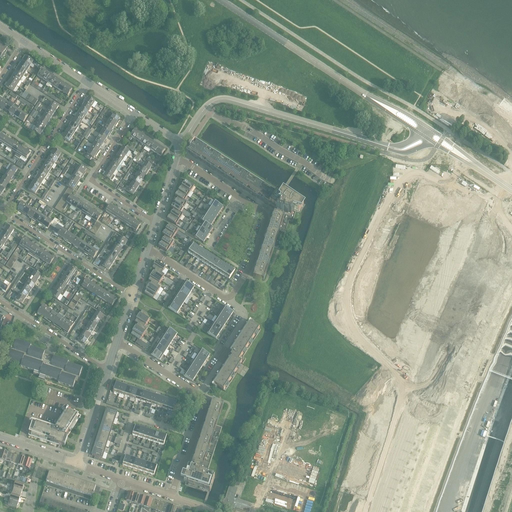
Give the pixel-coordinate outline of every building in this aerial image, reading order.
[(33,62),(25,56),(25,57),(24,56),(22,60),(23,60),(22,62),(30,67),(32,64),(36,67),(37,64),(33,62)] [(30,67),(22,62),(21,63),(20,63),(18,66),(26,72),(30,67)] [(26,72),(18,66),(16,70),(15,72),(23,77),(26,72)] [(42,80),(47,72),(44,70),(43,71),(41,70),(37,76),(42,80)] [(23,77),(15,72),(14,73),(13,73),(11,76),(20,82),(23,77)] [(47,83),(52,76),(50,75),(50,74),(47,72),(42,80),(47,83)] [(20,82),(11,76),(9,80),(10,80),(9,82),(17,87),(20,82)] [(52,86),(57,79),(54,77),(52,76),(47,83),(52,86)] [(57,90),(62,83),(60,82),(60,81),(57,79),(52,86),(57,90)] [(17,87),(9,82),(7,84),(7,83),(5,86),(5,87),(13,92),(17,87)] [(62,93),(67,85),(64,83),(64,84),(62,83),(57,90),(62,93)] [(68,96),(72,89),(70,88),(67,85),(62,93),(68,96)] [(92,107),(95,102),(88,98),(87,99),(86,99),(84,102),(92,107)] [(0,107),(4,110),(8,103),(3,100),(0,105),(0,107)] [(88,112),(92,107),(84,102),(82,106),(83,106),(82,108),(88,112)] [(9,113),(13,106),(8,103),(4,110),(9,113)] [(56,112),(59,107),(52,103),(49,107),(56,112)] [(14,116),(18,109),(13,106),(9,113),(14,116)] [(52,117),(56,112),(49,107),(46,112),(52,117)] [(85,117),(88,112),(82,108),(80,110),(80,109),(78,112),(85,117)] [(18,119),(23,113),(18,109),(14,116),(18,119)] [(49,122),(52,117),(46,112),(42,117),(49,122)] [(82,122),(85,117),(78,112),(75,116),(76,116),(75,118),(82,122)] [(23,123),(28,116),(23,113),(18,119),(23,123)] [(119,120),(120,118),(113,114),(110,119),(117,124),(119,121),(119,120)] [(46,126),(49,122),(42,117),(39,122),(46,126)] [(78,127),(82,122),(75,118),(74,120),(73,119),(71,123),(78,127)] [(117,124),(110,119),(106,124),(113,128),(114,127),(115,127),(117,124)] [(43,131),(46,126),(39,122),(36,127),(43,131)] [(75,132),(78,127),(71,123),(69,126),(70,126),(68,128),(75,132)] [(112,130),(113,128),(106,124),(103,129),(111,134),(113,131),(112,130)] [(40,136),(43,131),(36,127),(33,132),(40,136)] [(72,137),(75,132),(68,128),(67,130),(67,129),(64,133),(72,137)] [(111,134),(103,129),(100,134),(107,139),(108,137),(109,137),(111,134)] [(135,140),(140,133),(137,130),(136,131),(134,130),(130,137),(128,139),(131,141),(132,138),(135,140)] [(69,143),(72,137),(64,133),(62,136),(63,136),(62,138),(69,143)] [(140,143),(144,137),(143,135),(140,133),(135,140),(140,143)] [(105,140),(107,139),(100,134),(97,139),(104,144),(106,141),(105,140)] [(145,147),(150,139),(147,137),(146,138),(144,137),(140,143),(145,147)] [(7,147),(11,141),(6,138),(2,144),(7,147)] [(104,144),(97,139),(93,144),(100,149),(101,147),(102,147),(104,144)] [(150,150),(155,143),(153,142),(153,141),(150,139),(145,147),(150,150)] [(11,151),(16,144),(11,141),(7,147),(11,151)] [(155,153),(160,146),(157,144),(156,144),(155,143),(150,150),(155,153)] [(11,151),(16,154),(21,147),(16,144),(11,151)] [(99,150),(100,149),(93,144),(90,149),(98,154),(100,151),(99,150)] [(246,178),(195,145),(194,147),(193,147),(192,148),(193,149),(189,154),(269,206),(270,206),(276,196),(275,193),(274,192),(275,191),(249,174),(246,178)] [(160,156),(165,150),(163,148),(160,146),(155,153),(160,156)] [(20,159),(25,150),(21,147),(16,154),(15,156),(20,159)] [(130,152),(122,147),(119,152),(126,156),(127,157),(130,152)] [(98,154),(90,149),(88,152),(85,150),(84,152),(94,159),(95,157),(95,158),(98,154)] [(24,162),(30,154),(25,150),(20,159),(24,162)] [(58,159),(61,154),(54,150),(53,151),(52,151),(50,154),(58,159)] [(123,161),(126,156),(119,152),(116,157),(123,161)] [(54,164),(58,159),(50,154),(48,157),(49,158),(48,160),(54,164)] [(119,166),(123,161),(116,157),(112,162),(119,166)] [(51,169),(54,164),(48,160),(47,161),(46,161),(44,164),(51,169)] [(116,171),(119,166),(112,162),(109,166),(116,171)] [(149,171),(152,166),(145,162),(142,167),(149,171)] [(18,170),(11,166),(9,164),(5,169),(8,171),(14,175),(18,170)] [(48,174),(51,169),(44,164),(42,168),(41,170),(48,174)] [(85,172),(86,170),(79,166),(76,171),(83,176),(85,173),(85,172)] [(113,176),(116,171),(109,166),(106,171),(113,176)] [(146,176),(149,171),(142,167),(139,172),(146,176)] [(45,179),(48,174),(41,170),(40,172),(39,171),(37,174),(45,179)] [(11,180),(14,175),(8,171),(4,175),(11,180)] [(83,176),(76,171),(72,176),(79,180),(80,179),(81,179),(83,176)] [(110,180),(113,176),(106,171),(103,176),(110,180)] [(142,181),(145,176),(146,176),(139,172),(136,177),(142,181)] [(41,184),(45,179),(37,174),(35,178),(36,178),(35,180),(41,184)] [(8,185),(11,180),(4,175),(1,180),(8,185)] [(78,182),(79,180),(72,176),(69,181),(77,186),(79,183),(78,182)] [(139,186),(142,181),(136,177),(133,181),(139,186)] [(458,179),(454,184),(464,190),(467,185),(458,179)] [(0,186),(5,190),(8,185),(1,180),(0,182),(0,186)] [(38,189),(41,184),(35,180),(34,182),(33,181),(31,184),(38,189)] [(77,186),(69,181),(66,186),(68,188),(73,190),(74,189),(75,189),(77,186)] [(136,191),(139,186),(133,181),(129,186),(136,191)] [(194,186),(185,181),(183,184),(182,186),(191,192),(194,186)] [(35,195),(38,189),(31,184),(28,188),(29,188),(28,190),(35,195)] [(133,196),(136,191),(129,186),(126,191),(133,196)] [(191,192),(182,186),(179,191),(187,197),(191,192)] [(187,197),(179,191),(175,196),(178,198),(184,202),(184,201),(187,197)] [(279,250),(289,221),(292,223),(296,212),(298,213),(303,205),(284,195),(285,195),(283,197),(280,195),(277,193),(276,196),(270,206),(272,207),(275,209),(274,212),(285,215),(274,248),(279,250)] [(71,206),(76,199),(73,196),(72,197),(70,196),(69,198),(67,200),(66,203),(71,206)] [(187,203),(184,201),(184,202),(178,198),(175,203),(184,208),(187,203)] [(75,212),(81,203),(79,201),(76,199),(71,206),(76,209),(74,212),(75,212)] [(22,213),(27,206),(22,202),(17,209),(19,210),(19,211),(22,213)] [(223,207),(218,204),(214,202),(211,207),(219,212),(223,207)] [(81,214),(86,205),(83,203),(82,204),(81,203),(75,212),(78,214),(79,212),(81,214)] [(184,208),(175,203),(171,208),(174,210),(174,209),(180,213),(184,208)] [(86,216),(91,209),(89,208),(89,207),(86,205),(81,214),(81,213),(86,216)] [(111,215),(115,208),(112,206),(111,206),(110,205),(105,212),(111,215)] [(27,216),(32,209),(27,206),(22,213),(25,216),(26,215),(27,216)] [(219,212),(211,207),(208,211),(216,217),(219,212)] [(116,219),(120,212),(118,211),(119,210),(115,208),(111,215),(116,219)] [(32,220),(37,212),(32,209),(27,216),(29,217),(29,218),(32,220)] [(91,219),(96,212),(93,209),(92,210),(91,209),(86,216),(91,219)] [(183,215),(180,213),(174,209),(174,210),(171,214),(179,220),(183,215)] [(450,217),(452,212),(445,209),(442,214),(450,217)] [(216,217),(208,211),(204,216),(213,222),(216,217)] [(37,222),(42,216),(37,212),(32,220),(35,222),(36,221),(37,222)] [(96,222),(101,216),(99,215),(99,214),(96,212),(91,219),(96,222)] [(121,222),(125,214),(122,212),(122,213),(120,212),(116,219),(121,222)] [(285,215),(274,212),(253,277),(263,281),(274,248),(285,215)] [(126,225),(130,218),(128,217),(129,216),(125,214),(121,222),(126,225)] [(179,220),(171,214),(167,220),(175,225),(175,224),(176,225),(179,220)] [(42,226),(47,219),(42,216),(37,222),(39,224),(42,226)] [(213,222),(204,216),(201,221),(204,223),(210,227),(210,226),(213,222)] [(52,227),(57,220),(55,218),(52,222),(47,219),(42,226),(45,229),(46,228),(48,229),(50,226),(52,227)] [(131,228),(135,221),(132,219),(130,218),(126,225),(131,228)] [(62,229),(57,226),(60,222),(57,220),(52,227),(55,229),(53,232),(55,234),(54,234),(57,237),(62,229)] [(136,232),(140,225),(138,224),(139,223),(135,221),(131,228),(136,232)] [(213,228),(210,226),(210,227),(204,223),(201,227),(209,233),(211,230),(213,228)] [(178,230),(169,224),(167,227),(166,230),(175,235),(178,230)] [(11,236),(14,231),(7,226),(4,231),(11,236)] [(209,233),(201,227),(198,232),(206,238),(209,233)] [(63,239),(67,232),(62,229),(57,237),(61,239),(61,238),(63,239)] [(175,235),(166,230),(162,235),(165,237),(165,236),(171,240),(172,240),(175,235)] [(8,240),(11,236),(4,231),(1,236),(8,240)] [(68,243),(73,236),(67,232),(63,239),(65,240),(64,241),(68,243)] [(206,238),(198,232),(194,237),(198,240),(203,243),(206,238)] [(73,246),(77,239),(73,236),(68,243),(71,245),(71,244),(73,246)] [(174,242),(172,240),(171,240),(165,236),(165,237),(162,241),(171,247),(174,242)] [(124,247),(128,242),(121,237),(118,242),(124,247)] [(24,249),(29,242),(26,240),(25,240),(23,239),(19,246),(16,250),(17,250),(19,248),(23,251),(24,249)] [(78,250),(82,242),(77,239),(73,246),(75,247),(74,247),(78,250)] [(171,247),(162,241),(158,247),(166,252),(166,251),(167,252),(171,247)] [(34,246),(32,245),(33,244),(29,242),(24,249),(29,253),(34,246)] [(83,252),(87,245),(82,242),(78,250),(81,252),(81,251),(83,252)] [(121,251),(124,247),(118,242),(114,247),(121,251)] [(192,256),(198,247),(193,244),(194,244),(193,244),(187,253),(192,256)] [(88,256),(92,249),(87,245),(83,252),(85,253),(84,254),(88,256)] [(34,256),(39,248),(36,246),(35,247),(34,246),(29,253),(34,256)] [(118,256),(121,251),(114,247),(111,252),(118,256)] [(197,259),(203,250),(198,247),(192,256),(197,259)] [(44,252),(42,251),(42,250),(39,248),(34,256),(39,259),(44,252)] [(93,259),(98,252),(92,249),(88,256),(91,258),(93,259)] [(202,262),(207,253),(203,250),(197,259),(202,262)] [(49,255),(46,253),(45,253),(44,252),(39,259),(44,262),(49,255)] [(115,261),(118,256),(111,252),(108,257),(115,261)] [(206,265),(212,256),(207,253),(202,262),(206,265)] [(54,259),(52,258),(53,257),(49,255),(44,262),(50,266),(54,259)] [(211,268),(216,259),(212,256),(206,265),(211,268)] [(112,266),(115,261),(108,257),(105,262),(112,266)] [(215,271),(221,262),(216,259),(211,268),(215,271)] [(109,271),(112,266),(105,262),(102,266),(101,266),(99,268),(104,272),(106,269),(109,271)] [(163,271),(165,268),(156,262),(154,265),(153,268),(155,270),(162,273),(163,271)] [(220,274),(225,265),(221,262),(215,271),(220,274)] [(224,277),(230,268),(225,265),(220,274),(224,277)] [(75,274),(76,271),(70,267),(66,272),(75,278),(77,275),(75,274)] [(229,279),(235,271),(234,270),(234,271),(230,268),(224,277),(229,279)] [(163,278),(164,275),(162,273),(155,270),(154,273),(153,272),(152,275),(161,281),(163,278)] [(38,281),(41,275),(34,271),(31,276),(38,281)] [(75,278),(66,272),(63,277),(70,281),(72,278),(74,280),(75,278)] [(160,284),(161,281),(152,275),(150,277),(150,278),(149,281),(151,282),(158,286),(159,283),(160,284)] [(35,285),(38,281),(31,276),(28,281),(35,285)] [(67,286),(70,281),(63,277),(60,281),(67,286)] [(91,282),(88,280),(88,281),(86,280),(81,286),(87,290),(91,282)] [(5,293),(11,285),(5,281),(0,289),(2,290),(1,291),(5,293)] [(32,290),(35,285),(28,281),(25,286),(32,290)] [(64,290),(67,286),(60,281),(57,286),(64,290)] [(195,287),(186,281),(182,287),(191,293),(194,287),(194,288),(195,287)] [(94,285),(95,284),(91,282),(87,290),(92,293),(96,286),(94,285)] [(159,291),(160,288),(158,286),(151,282),(150,285),(149,285),(148,287),(157,293),(159,291)] [(28,295),(32,290),(25,286),(22,291),(28,295)] [(61,295),(64,290),(57,286),(54,291),(61,295)] [(97,296),(101,289),(98,287),(96,286),(92,293),(97,296)] [(156,296),(157,293),(148,287),(146,290),(145,293),(153,299),(155,296),(156,296)] [(191,293),(182,287),(179,292),(187,298),(191,293)] [(104,292),(104,291),(101,289),(97,296),(102,300),(106,293),(104,292)] [(25,300),(28,295),(22,291),(19,295),(25,300)] [(57,300),(61,295),(54,291),(51,296),(57,300)] [(187,298),(179,292),(175,298),(184,303),(187,298)] [(107,303),(112,295),(108,293),(108,294),(106,293),(102,300),(107,303)] [(22,305),(25,300),(19,295),(15,300),(22,305)] [(114,298),(115,297),(112,295),(107,303),(112,306),(116,299),(114,298)] [(184,303),(175,298),(172,303),(180,308),(184,303)] [(177,314),(180,308),(172,303),(168,308),(177,314)] [(42,317),(48,309),(43,305),(37,314),(40,316),(41,316),(42,317)] [(233,312),(232,312),(222,305),(219,311),(229,318),(233,313),(233,312)] [(47,321),(53,312),(48,309),(42,317),(44,318),(44,319),(47,321)] [(151,317),(142,311),(140,314),(138,317),(148,323),(149,320),(151,317)] [(226,323),(229,318),(219,311),(221,312),(217,317),(226,323)] [(52,323),(58,315),(53,312),(47,321),(50,323),(51,322),(52,323)] [(100,321),(103,316),(97,312),(93,317),(100,321)] [(57,328),(63,319),(58,315),(52,323),(54,325),(57,328)] [(97,326),(100,321),(93,317),(90,321),(97,326)] [(148,323),(138,317),(136,319),(137,319),(135,322),(138,324),(144,328),(146,325),(148,323)] [(223,328),(226,323),(217,317),(214,323),(223,328)] [(63,330),(68,322),(63,319),(57,328),(60,329),(61,329),(63,330)] [(94,331),(97,326),(90,321),(87,326),(94,331)] [(67,334),(73,325),(68,322),(63,330),(64,331),(64,332),(67,334)] [(219,334),(223,328),(214,323),(211,328),(219,334)] [(145,332),(147,329),(144,328),(138,324),(136,327),(136,326),(134,329),(144,335),(145,333),(145,332)] [(243,358),(257,335),(260,330),(253,326),(250,324),(232,351),(229,356),(232,358),(214,385),(225,392),(237,373),(236,372),(241,364),(243,365),(246,360),(243,358)] [(91,335),(94,331),(87,326),(84,331),(91,335)] [(177,334),(168,328),(165,334),(173,339),(177,334)] [(216,339),(219,334),(211,328),(207,334),(216,339)] [(144,335),(134,329),(132,332),(133,332),(131,335),(138,339),(140,340),(142,337),(142,338),(144,335)] [(88,340),(91,335),(84,331),(81,336),(88,340)] [(173,339),(165,334),(161,339),(170,345),(173,339)] [(85,345),(88,340),(81,336),(78,341),(85,345)] [(170,345),(161,339),(158,344),(166,350),(170,345)] [(10,350),(7,360),(11,361),(12,360),(18,362),(17,363),(21,365),(20,367),(25,368),(26,366),(28,367),(28,369),(34,371),(35,371),(40,373),(39,375),(40,375),(45,376),(45,377),(52,379),(53,377),(55,378),(55,380),(59,381),(58,383),(62,384),(63,383),(69,385),(68,386),(73,388),(75,382),(77,383),(78,380),(79,380),(78,380),(79,378),(82,368),(78,366),(77,368),(71,366),(72,364),(68,363),(68,361),(64,360),(63,362),(57,360),(58,358),(53,356),(51,356),(44,354),(45,352),(40,350),(40,352),(34,350),(34,348),(30,347),(31,345),(26,344),(26,345),(20,344),(20,342),(16,340),(14,346),(11,345),(10,349),(10,350)] [(166,350),(158,344),(154,350),(163,355),(166,350)] [(210,355),(201,349),(197,355),(206,361),(209,355),(210,356),(210,355)] [(163,355),(154,350),(151,355),(160,361),(160,360),(163,355)] [(206,361),(197,355),(194,360),(203,366),(206,361)] [(199,371),(203,366),(194,360),(191,366),(199,371)] [(196,376),(199,371),(191,366),(187,371),(196,376)] [(192,382),(196,376),(187,371),(184,376),(193,382),(192,382)] [(119,394),(122,384),(116,383),(115,388),(113,393),(119,394)] [(124,396),(127,386),(122,384),(119,394),(124,396)] [(130,398),(133,388),(127,386),(124,396),(130,398)] [(135,400),(138,390),(133,388),(130,398),(135,400)] [(140,401),(144,391),(138,390),(135,400),(140,401)] [(146,403),(149,393),(144,391),(140,401),(146,403)] [(151,405),(155,395),(149,393),(146,403),(151,405)] [(157,407),(160,397),(155,395),(151,405),(157,407)] [(162,408),(165,398),(160,397),(157,407),(162,408)] [(168,410),(171,400),(165,398),(162,408),(168,410)] [(173,412),(175,407),(176,402),(171,400),(168,410),(173,412)] [(202,468),(216,426),(223,403),(221,403),(221,402),(220,401),(219,402),(213,400),(192,465),(202,468)] [(115,419),(117,413),(107,409),(105,415),(115,419)] [(33,422),(28,435),(59,445),(65,447),(68,437),(65,436),(66,435),(68,437),(81,416),(75,414),(67,412),(56,429),(56,430),(54,429),(33,422)] [(113,424),(115,419),(105,415),(103,421),(113,424)] [(111,430),(113,424),(103,421),(101,427),(111,430)] [(138,437),(141,427),(136,426),(136,425),(135,425),(132,435),(138,437)] [(210,491),(214,477),(213,477),(211,476),(212,472),(208,470),(208,469),(222,428),(216,426),(202,468),(192,465),(189,464),(187,469),(186,474),(183,474),(181,480),(186,482),(185,484),(185,485),(185,486),(204,492),(205,490),(209,491),(210,491)] [(110,436),(111,430),(101,427),(99,432),(110,436)] [(143,439),(146,429),(141,427),(138,437),(143,439)] [(148,440),(151,431),(146,429),(143,439),(148,440)] [(153,442),(156,432),(151,431),(148,440),(153,442)] [(108,441),(110,436),(99,432),(97,438),(108,441)] [(158,444),(161,434),(156,432),(153,442),(158,444)] [(164,445),(167,435),(166,435),(166,436),(161,434),(158,444),(164,445)] [(106,447),(108,441),(97,438),(96,444),(106,447)] [(104,453),(106,447),(96,444),(94,450),(104,453)] [(102,459),(104,453),(94,450),(92,456),(102,459)] [(6,462),(8,453),(2,451),(0,458),(0,461),(1,462),(2,460),(6,462)] [(10,467),(14,455),(8,453),(6,462),(9,463),(7,466),(10,467)] [(17,465),(20,457),(14,455),(10,467),(12,468),(14,464),(17,465)] [(128,467),(131,458),(126,456),(126,455),(122,465),(128,467)] [(23,469),(26,459),(20,457),(17,465),(21,466),(20,468),(23,469)] [(133,469),(136,459),(131,458),(128,467),(133,469)] [(32,471),(34,465),(31,464),(32,461),(26,459),(23,469),(25,470),(25,468),(29,469),(29,470),(32,471)] [(138,471),(141,461),(136,459),(133,469),(138,471)] [(143,472),(146,462),(141,461),(138,471),(143,472)] [(148,474),(151,464),(146,462),(143,472),(148,474)] [(154,476),(157,465),(157,466),(151,464),(148,474),(154,476)] [(94,493),(96,487),(50,472),(45,486),(91,501),(92,498),(97,499),(98,495),(94,493)] [(22,491),(24,484),(14,481),(13,485),(11,484),(10,487),(22,491)] [(245,511),(249,511),(252,505),(237,500),(236,501),(234,500),(238,488),(229,486),(225,499),(224,499),(222,505),(231,508),(231,507),(234,509),(235,508),(245,511)] [(20,497),(22,491),(10,487),(9,489),(11,490),(10,493),(20,497)] [(18,503),(20,497),(10,493),(9,497),(6,496),(5,498),(18,503)] [(132,504),(135,495),(129,493),(126,501),(130,502),(128,506),(131,507),(132,504)] [(138,505),(141,496),(135,495),(132,504),(134,505),(134,504),(138,505)] [(143,510),(144,508),(147,498),(141,496),(138,505),(142,506),(140,509),(141,510),(143,510)] [(16,509),(18,503),(5,498),(4,501),(8,502),(6,505),(16,509)] [(150,509),(153,501),(147,498),(144,508),(150,510),(150,509)] [(154,511),(155,511),(159,502),(153,501),(150,509),(153,510),(153,511),(154,511)] [(159,511),(161,511),(164,504),(159,502),(155,511),(158,511),(159,511)]
